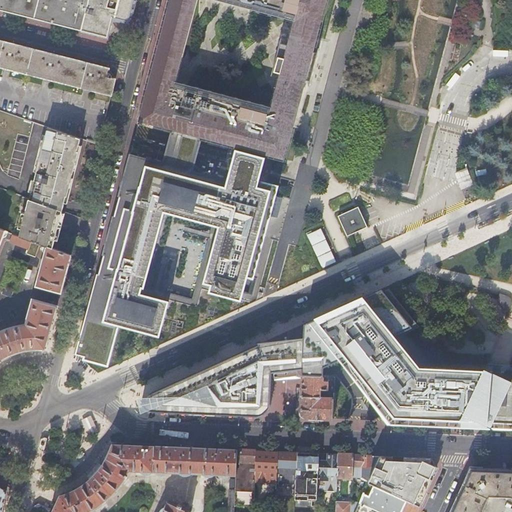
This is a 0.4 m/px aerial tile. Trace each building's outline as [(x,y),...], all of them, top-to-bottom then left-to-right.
[(83,31),(91,0),(0,0),(0,9),(38,19),(72,28),(83,31)] [(91,0),(83,31),(107,37),(111,21),(112,19),(121,22),(130,24),(135,0),(91,0)] [(169,0),(138,121),(169,129),(200,137),(234,147),(264,154),(284,160),(327,0),(169,0)] [(81,139),(99,145),(108,109),(111,97),(112,92),(116,79),(109,69),(24,47),(0,40),(0,110),(32,122),(48,127),(81,139)] [(29,199),(62,211),(71,175),(81,139),(48,127),(29,199)] [(161,163),(129,154),(100,263),(78,342),(75,355),(74,358),(83,360),(82,364),(106,369),(116,331),(156,342),(169,300),(197,307),(202,290),(209,292),(207,298),(239,306),(245,281),(253,283),(275,191),(256,186),(264,154),(234,147),(225,180),(192,171),(200,137),(169,129),(167,140),(164,151),(161,163)] [(466,169),(455,173),(458,181),(462,192),(474,187),(466,169)] [(45,246),(52,249),(54,241),(57,229),(62,212),(62,211),(29,199),(22,196),(19,205),(26,208),(24,213),(20,229),(18,236),(45,246)] [(360,206),(339,216),(348,235),(349,235),(367,227),(368,226),(360,206)] [(57,229),(54,241),(57,241),(61,228),(65,213),(62,212),(57,229)] [(319,228),(305,234),(320,268),(334,262),(319,228)] [(4,231),(1,240),(7,242),(6,243),(28,251),(26,254),(31,256),(35,257),(38,250),(43,252),(45,246),(18,236),(4,231)] [(45,246),(43,252),(45,256),(37,286),(61,292),(70,256),(52,249),(45,246)] [(28,263),(11,257),(0,286),(7,288),(6,290),(14,293),(14,291),(18,292),(28,263)] [(511,373),(505,371),(497,368),(498,366),(491,363),(424,361),(401,332),(411,328),(416,326),(421,324),(389,281),(384,283),(379,286),(368,290),(365,291),(360,294),(309,317),(304,319),(304,331),(303,337),(285,340),(262,343),(256,346),(219,363),(146,396),(141,398),(143,410),(146,410),(173,412),(261,416),(270,408),(272,374),(284,372),(302,369),(302,375),(323,376),(323,367),(341,359),(344,358),(380,406),(382,409),(384,411),(390,419),(392,422),(396,422),(461,425),(462,425),(478,426),(493,426),(493,425),(492,421),(504,422),(511,422),(511,373)] [(0,359),(0,360),(2,359),(4,358),(6,356),(8,355),(10,354),(12,354),(14,353),(17,352),(19,351),(21,351),(23,350),(25,350),(27,349),(30,349),(32,349),(34,349),(36,348),(39,348),(41,348),(43,348),(46,349),(57,306),(33,300),(26,325),(23,325),(20,326),(17,327),(14,327),(11,328),(8,329),(5,330),(2,331),(0,332),(0,359)] [(503,318),(510,319),(511,311),(511,307),(506,302),(497,302),(497,307),(503,318)] [(317,418),(338,419),(339,398),(329,396),(327,399),(326,403),(321,402),(321,397),(322,397),(322,396),(320,396),(320,390),(327,390),(328,381),(323,380),(323,376),(302,375),(301,385),(301,389),(300,412),(305,418),(317,418)] [(295,417),(305,418),(300,412),(301,389),(297,389),(295,417)] [(44,444),(45,438),(42,438),(39,439),(37,447),(39,450),(42,450),(44,444)] [(152,473),(152,472),(153,447),(126,445),(114,445),(113,449),(110,455),(105,464),(103,467),(98,473),(95,477),(92,479),(84,485),(81,487),(72,492),(67,493),(60,496),(58,501),(53,510),(41,505),(35,502),(32,511),(88,511),(93,510),(108,499),(121,486),(131,471),(143,471),(143,472),(144,473),(146,473),(148,474),(149,473),(151,473),(152,473)] [(153,447),(152,472),(158,472),(158,473),(159,473),(161,474),(162,474),(164,474),(165,474),(167,474),(168,473),(168,472),(181,473),(181,474),(183,475),(184,475),(186,475),(188,475),(190,475),(191,474),(191,473),(205,474),(205,475),(206,476),(208,476),(209,477),(211,476),(213,476),(214,476),(214,474),(220,475),(220,477),(222,477),(223,477),(225,477),(227,477),(228,477),(229,477),(230,475),(237,475),(238,450),(199,448),(189,448),(153,447)] [(238,450),(237,475),(236,490),(235,506),(255,507),(256,481),(256,471),(257,451),(255,451),(252,451),(238,450)] [(267,481),(277,482),(278,452),(262,451),(257,451),(256,471),(256,481),(259,481),(258,483),(267,483),(267,481)] [(277,483),(297,484),(298,453),(282,452),(278,452),(277,482),(277,483)] [(316,461),(315,490),(319,491),(337,491),(337,488),(339,455),(329,454),(328,462),(326,461),(316,461)] [(342,455),(339,455),(337,488),(341,489),(342,484),(339,481),(340,477),(353,477),(354,455),(348,455),(342,455)] [(373,456),(354,455),(353,477),(361,478),(368,483),(379,457),(373,456)] [(379,457),(368,483),(420,507),(434,478),(431,477),(432,474),(436,467),(431,464),(431,459),(405,458),(404,463),(404,466),(393,465),(393,463),(393,457),(379,457)] [(511,469),(487,469),(471,468),(450,511),(480,511),(487,497),(490,496),(511,498),(511,469)] [(360,504),(356,511),(371,511),(373,509),(379,511),(417,511),(420,508),(420,507),(368,483),(367,485),(360,504)] [(235,511),(235,506),(236,490),(230,490),(228,511),(235,511)] [(190,511),(191,511),(182,508),(183,506),(178,504),(177,506),(168,501),(165,508),(164,507),(163,508),(162,510),(161,511),(160,511),(190,511)] [(352,503),(336,502),(335,511),(356,511),(360,504),(352,503)]
